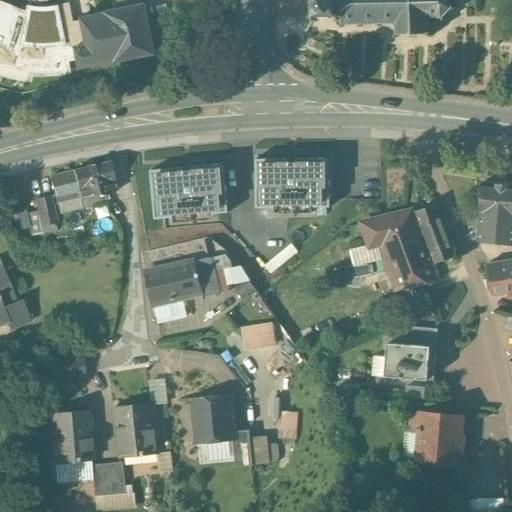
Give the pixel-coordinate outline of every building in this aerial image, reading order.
[(115,0),(118,11),(102,14),(102,15),(73,19),(68,4),(27,8),(0,2),(0,72),(26,79),(111,62),(112,62),(151,54),(141,6),(140,6),(138,0),(115,0)] [(312,0),(313,5),(313,17),(309,17),(310,21),(313,21),(313,25),(317,25),(317,21),(338,20),(338,22),(335,22),(335,25),(339,25),(339,27),(340,27),(341,30),(344,30),(344,26),(359,26),(359,30),(363,30),(363,26),(378,26),(378,29),(382,29),(381,25),(398,25),(398,35),(394,40),(396,42),(400,37),(426,37),(431,42),(433,40),(428,35),(428,19),(440,19),(442,24),(445,23),(443,18),(450,11),(455,13),(456,10),(452,8),(451,0),(312,0)] [(289,159),(255,160),(256,209),(274,209),(274,204),(311,204),(312,208),(330,208),(329,159),(295,159),(295,165),(289,165),(289,159)] [(111,162),(74,171),(79,193),(81,200),(104,195),(118,191),(111,162)] [(190,173),(184,173),(184,168),(150,171),(154,220),(172,219),(172,215),(209,211),(210,215),(228,213),(224,164),(190,168),(190,173)] [(74,172),(51,177),(56,199),(79,193),(74,172)] [(511,186),(482,183),(479,215),(480,215),(477,242),(511,245),(511,186)] [(104,195),(81,200),(83,208),(106,203),(104,195)] [(57,224),(50,197),(36,200),(43,227),(57,224)] [(456,258),(435,207),(416,212),(436,264),(456,258)] [(415,212),(363,224),(376,264),(387,261),(396,291),(436,279),(431,266),(434,265),(415,212)] [(210,258),(194,262),(201,295),(200,296),(200,299),(218,295),(212,271),(210,258)] [(511,260),(487,265),(492,295),(507,292),(508,298),(511,297),(511,260)] [(193,261),(145,272),(153,306),(200,296),(201,295),(194,262),(193,261)] [(0,324),(7,322),(8,324),(8,323),(11,329),(30,321),(21,300),(17,302),(2,266),(0,267),(0,324)] [(224,269),(212,271),(218,295),(229,292),(224,269)] [(340,303),(302,319),(312,340),(349,324),(340,303)] [(242,324),(243,347),(275,345),(274,323),(242,324)] [(437,378),(439,343),(390,341),(389,355),(376,354),(375,376),(437,378)] [(83,354),(51,357),(53,383),(86,380),(83,354)] [(166,378),(152,379),(153,389),(159,388),(160,402),(167,402),(166,378)] [(229,397),(193,400),(197,444),(232,441),(233,440),(233,433),(229,397)] [(153,404),(115,408),(120,458),(158,455),(153,404)] [(88,411),(50,415),(55,465),(93,461),(88,411)] [(280,437),(294,438),(295,412),(282,411),(280,437)] [(460,420),(413,416),(411,433),(420,434),(418,459),(456,462),(458,449),(464,450),(465,436),(459,436),(460,420)] [(248,431),(233,433),(233,440),(232,441),(234,469),(252,467),(248,431)] [(122,463),(108,464),(111,496),(125,495),(124,487),(122,463)] [(108,464),(94,465),(97,497),(111,496),(108,464)] [(125,495),(111,496),(112,509),(112,511),(135,509),(134,494),(132,494),(131,486),(124,487),(125,495)] [(111,496),(97,497),(98,511),(112,509),(111,496)] [(501,511),(502,500),(479,500),(479,511),(501,511)]
